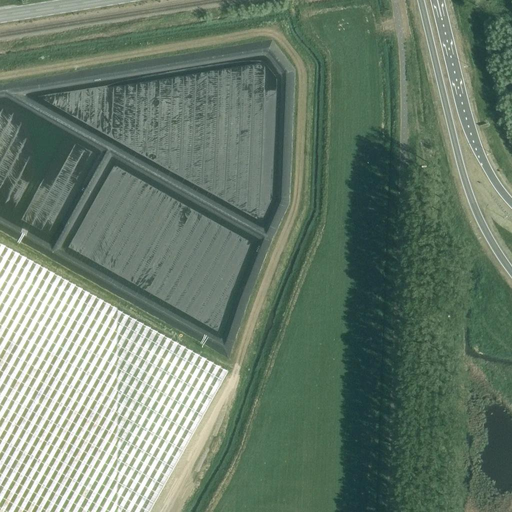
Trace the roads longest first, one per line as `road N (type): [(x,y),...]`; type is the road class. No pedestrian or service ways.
road 1 (unclassified): [(389,511),(401,221)]
road 2 (trunk): [(419,0),(463,174),(511,273)]
road 3 (trunk): [(511,202),(476,145),(438,0)]
